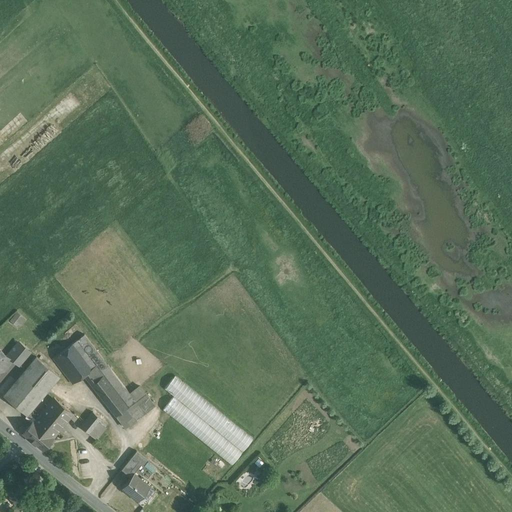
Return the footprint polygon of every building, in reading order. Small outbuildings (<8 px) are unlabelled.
[(18,327),(26,318),(18,310),(9,320),(18,327)] [(129,392),(84,334),(53,358),(72,383),(84,375),(124,426),(144,411),(135,400),(129,392)] [(23,346),(19,351),(14,347),(10,353),(21,362),(30,351),(23,346)] [(12,360),(0,349),(0,368),(1,368),(6,367),(12,360)] [(36,356),(4,395),(27,414),(59,376),(36,356)] [(252,437),(174,375),(164,388),(173,396),(241,450),(252,437)] [(129,392),(135,400),(145,393),(139,385),(129,392)] [(145,393),(135,400),(144,411),(145,413),(155,405),(145,393)] [(241,450),(173,396),(162,409),(231,463),(241,450)] [(54,398),(39,415),(57,431),(72,413),(54,398)] [(39,415),(33,411),(30,414),(36,419),(39,415)] [(93,412),(81,426),(89,433),(97,423),(101,419),(93,412)] [(57,431),(39,415),(36,419),(34,422),(33,421),(22,433),(43,450),(53,438),(52,437),(57,431)] [(97,423),(89,433),(97,440),(106,430),(97,423)] [(148,460),(136,451),(132,456),(139,461),(142,463),(142,464),(144,466),(148,460)] [(132,456),(121,469),(131,477),(133,474),(131,472),(139,461),(132,456)] [(131,477),(122,488),(138,501),(144,493),(142,491),(147,484),(134,473),(131,477)] [(27,497),(13,480),(3,489),(17,505),(27,497)] [(138,501),(137,502),(143,507),(156,491),(150,486),(144,493),(138,501)]
